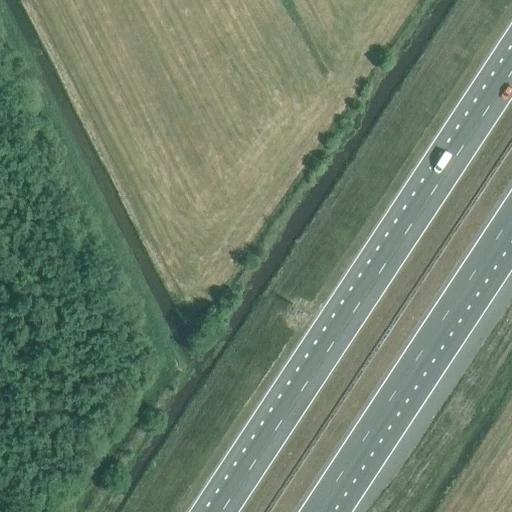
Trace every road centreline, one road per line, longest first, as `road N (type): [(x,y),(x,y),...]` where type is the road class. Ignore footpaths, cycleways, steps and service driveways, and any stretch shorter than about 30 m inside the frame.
road 1 (motorway): [(511,73),(225,511)]
road 2 (motorway): [(317,511),(511,216)]
